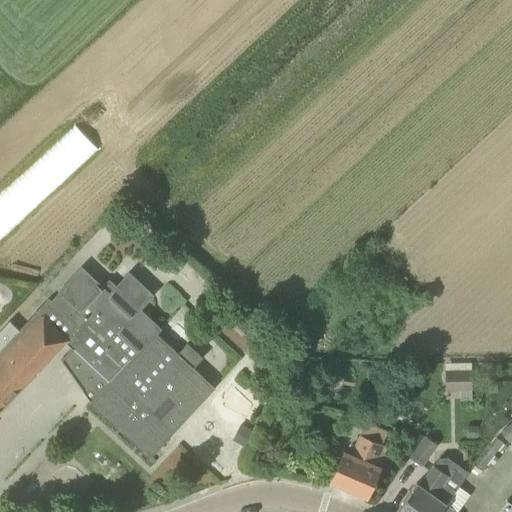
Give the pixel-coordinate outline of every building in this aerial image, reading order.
[(66,135),(44,156),(65,178),(87,157),(66,135)] [(178,353),(165,341),(156,333),(161,328),(140,309),(153,295),(130,272),(116,287),(113,284),(106,283),(103,286),(82,266),(59,290),(62,293),(54,302),(79,326),(65,341),(72,347),(62,359),(84,390),(90,386),(98,394),(91,402),(150,457),(215,387),(193,368),(203,357),(188,343),(178,353)] [(79,326),(54,302),(49,298),(0,350),(0,411),(65,341),(79,326)] [(359,366),(359,367),(359,368),(360,368),(360,369),(361,370),(362,370),(362,371),(363,371),(364,371),(365,370),(366,370),(366,369),(367,369),(367,368),(368,367),(368,366),(367,365),(367,364),(366,363),(365,363),(364,362),(363,362),(362,362),(362,363),(361,363),(360,363),(360,364),(360,365),(359,365),(359,366)] [(444,370),(445,388),(471,387),(471,370),(444,370)] [(472,388),(461,388),(461,392),(461,399),(469,399),(472,399),(472,394),(472,388)] [(509,441),(511,439),(511,420),(500,430),(509,441)] [(332,478),(331,480),(350,488),(357,491),(367,496),(368,494),(379,465),(374,462),(388,430),(385,429),(367,421),(353,453),(347,451),(345,450),(339,465),(333,479),(332,478)] [(241,424),(233,439),(244,445),(252,430),(241,424)] [(468,426),(464,429),(464,435),(468,438),(477,438),(481,435),(481,430),(477,426),(468,426)] [(411,458),(423,466),(438,445),(426,436),(411,458)] [(483,470),(504,442),(495,436),(474,464),(483,470)] [(417,482),(396,511),(397,511),(439,511),(446,503),(456,490),(445,482),(450,475),(434,464),(420,484),(417,482)] [(459,511),(447,503),(440,511),(459,511)]
